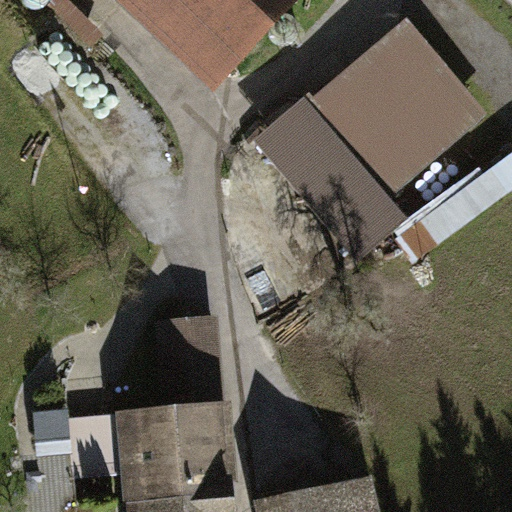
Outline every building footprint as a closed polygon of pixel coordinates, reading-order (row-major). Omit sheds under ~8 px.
[(118,0),(218,92),(304,0),(118,0)] [(504,129),(401,24),(270,152),(373,257),(504,129)] [(511,152),(443,195),(459,222),(511,189),(511,152)] [(174,413),(130,415),(133,511),(260,511),(253,307),(171,310),(174,413)] [(389,511),(386,493),(285,511),(389,511)]
